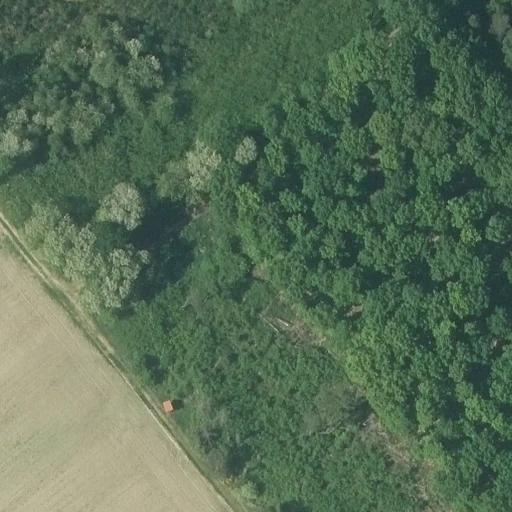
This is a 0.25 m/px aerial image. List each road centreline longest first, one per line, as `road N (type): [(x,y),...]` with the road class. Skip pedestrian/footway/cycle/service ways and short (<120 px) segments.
road 1 (track): [(69,296),(453,0)]
road 2 (track): [(248,511),(0,209)]
